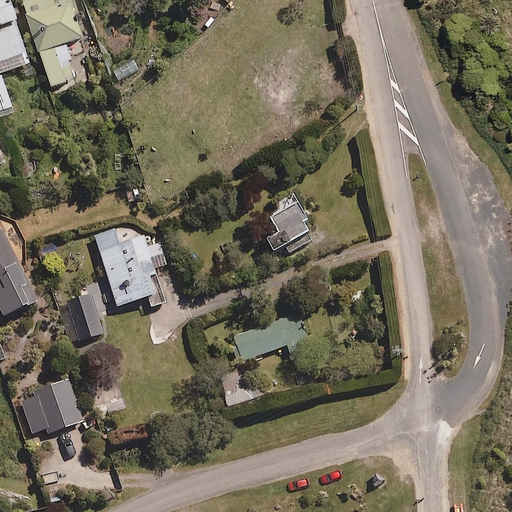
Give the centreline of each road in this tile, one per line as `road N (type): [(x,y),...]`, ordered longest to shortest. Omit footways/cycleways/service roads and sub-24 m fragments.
road 1 (residential): [(399,95),(433,145),(484,319),(478,367),(463,389),(428,412)]
road 2 (residential): [(428,412),(398,155),(399,95)]
